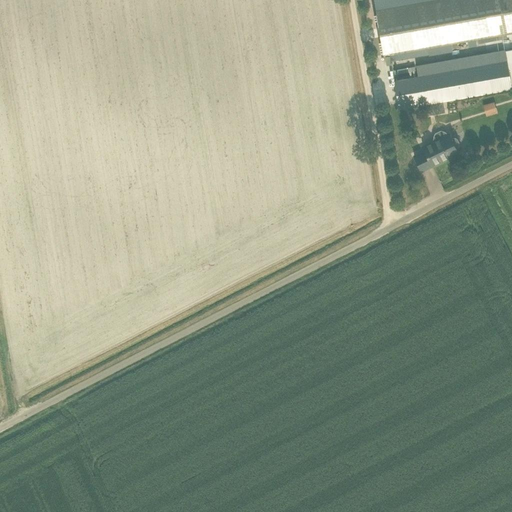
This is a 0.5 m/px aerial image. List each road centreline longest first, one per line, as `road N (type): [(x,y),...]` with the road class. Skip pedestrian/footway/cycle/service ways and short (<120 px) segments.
road 1 (unclassified): [(0,423),(511,164)]
road 2 (track): [(393,224),(349,0)]
